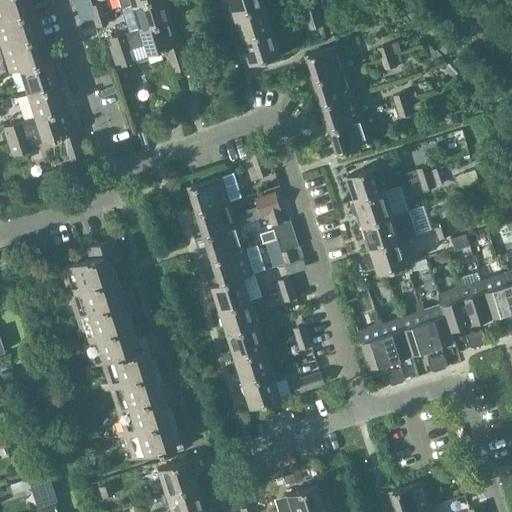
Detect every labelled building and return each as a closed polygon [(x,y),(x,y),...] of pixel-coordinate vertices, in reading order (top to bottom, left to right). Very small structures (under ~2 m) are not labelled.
[(0,0),(0,21),(28,13),(23,0),(0,0)] [(162,0),(145,0),(130,5),(138,29),(169,19),(162,0)] [(230,0),(236,15),(266,6),(264,0),(230,0)] [(93,17),(104,13),(101,2),(89,6),(93,17)] [(308,18),(319,15),(316,4),(305,8),(308,18)] [(89,6),(75,10),(79,21),(84,20),(93,17),(89,6)] [(274,30),(266,6),(236,15),(243,40),(274,30)] [(35,37),(28,13),(0,21),(0,45),(1,48),(35,37)] [(104,13),(93,17),(96,27),(108,24),(104,13)] [(319,15),(308,18),(312,29),(322,25),(319,15)] [(180,42),(177,44),(169,19),(138,29),(107,39),(116,68),(131,63),(127,50),(129,44),(138,42),(143,44),(146,54),(166,48),(173,72),(189,67),(180,42)] [(269,59),(282,55),(274,30),(243,40),(251,64),(264,60),(264,61),(269,59)] [(9,73),(19,70),(18,69),(43,61),(35,37),(1,48),(9,73)] [(399,41),(390,44),(393,55),(402,52),(399,41)] [(382,58),(393,55),(390,44),(379,48),(382,58)] [(348,70),(340,45),(317,52),(312,53),(312,54),(305,56),(313,81),(348,70)] [(393,55),(382,58),(385,69),(397,66),(393,55)] [(57,84),(49,59),(43,61),(18,69),(19,70),(26,93),(57,84)] [(356,94),(348,70),(313,81),(321,105),(356,94)] [(26,93),(34,117),(34,118),(65,108),(57,84),(26,93)] [(397,106),(409,103),(405,92),(394,96),(397,106)] [(321,105),(329,129),(363,118),(356,94),(321,105)] [(420,101),(413,103),(415,111),(423,109),(420,101)] [(409,103),(397,106),(401,117),(412,113),(409,103)] [(76,131),(72,132),(65,108),(34,118),(34,117),(3,127),(12,156),(27,152),(22,138),(25,133),(33,130),(39,133),(42,143),(62,137),(69,160),(84,156),(76,131)] [(137,118),(135,122),(137,125),(140,126),(143,125),(145,122),(144,119),(141,117),(137,118)] [(371,143),(363,118),(329,129),(337,154),(344,152),(349,150),(371,143)] [(262,150),(251,154),(258,178),(270,174),(262,150)] [(356,201),(387,191),(379,166),(366,170),(361,171),(348,176),(356,201)] [(421,180),(432,176),(429,166),(417,170),(421,180)] [(56,176),(54,170),(42,174),(44,179),(56,176)] [(196,212),(231,201),(242,197),(234,172),(200,183),(195,184),(195,185),(188,187),(196,212)] [(499,172),(487,175),(489,183),(501,180),(499,172)] [(432,176),(421,180),(424,191),(436,187),(432,176)] [(483,186),(470,190),(473,201),(486,197),(483,186)] [(357,216),(361,215),(364,225),(394,215),(387,191),(356,201),(353,202),(351,205),(354,214),(357,216)] [(266,216),(271,214),(282,211),(277,196),(262,200),(266,216)] [(196,212),(204,236),(238,225),(231,201),(196,212)] [(282,211),(271,214),(274,225),(285,222),(282,211)] [(436,228),(448,224),(445,214),(433,217),(436,228)] [(394,215),(364,225),(371,249),(402,239),(394,215)] [(448,224),(436,228),(440,239),(451,235),(448,224)] [(238,225),(204,236),(212,260),(246,249),(238,225)] [(466,233),(452,237),(452,239),(456,249),(456,250),(470,245),(466,233)] [(53,270),(54,272),(61,270),(67,289),(60,292),(62,298),(69,296),(83,337),(75,340),(78,346),(85,344),(92,366),(102,362),(108,383),(101,385),(103,392),(110,390),(123,431),(116,433),(118,440),(126,438),(132,457),(125,459),(125,461),(156,452),(161,450),(181,444),(182,447),(191,445),(186,430),(170,435),(162,407),(177,402),(171,382),(155,387),(150,373),(146,359),(162,354),(155,333),(129,341),(121,314),(137,308),(130,288),(114,293),(105,266),(121,260),(114,238),(87,247),(90,258),(89,259),(88,258),(84,260),(53,270)] [(278,239),(267,243),(274,267),(286,263),(283,253),(282,252),(278,239)] [(410,264),(402,239),(371,249),(379,273),(392,269),(393,270),(397,268),(410,264)] [(286,263),(297,260),(294,248),(282,252),(283,253),(286,263)] [(212,260),(219,284),(244,276),(244,277),(254,274),(246,249),(212,260)] [(432,249),(414,251),(418,282),(436,279),(432,249)] [(511,270),(506,272),(504,267),(500,268),(511,303),(511,270)] [(481,280),(493,317),(511,310),(511,303),(500,268),(497,269),(499,274),(481,280)] [(252,301),(244,277),(244,276),(219,284),(213,286),(221,311),(252,301)] [(282,291),(294,287),(290,277),(279,280),(282,291)] [(493,317),(481,280),(464,286),(462,280),(459,281),(472,323),(493,317)] [(451,330),(452,330),(472,323),(459,281),(455,282),(457,288),(439,294),(442,304),(443,304),(451,330)] [(294,287),(282,291),(286,302),(297,298),(294,287)] [(252,301),(221,311),(229,335),(259,325),(252,301)] [(452,330),(451,330),(443,304),(442,304),(425,309),(423,304),(420,305),(434,347),(455,340),(452,330)] [(434,347),(420,305),(417,306),(418,311),(401,317),(413,354),(434,347)] [(413,354),(401,317),(383,323),(381,317),(378,318),(391,360),(413,354)] [(370,367),(391,360),(378,318),(375,319),(376,325),(358,331),(370,367)] [(236,359),(267,349),(259,325),(229,335),(236,359)] [(297,339),(309,335),(306,325),(294,328),(297,339)] [(475,332),(480,346),(485,345),(487,341),(483,329),(475,332)] [(480,346),(475,332),(468,334),(471,346),(475,348),(480,346)] [(309,335),(297,339),(301,350),(312,346),(309,335)] [(244,383),(275,373),(267,349),(236,359),(244,383)] [(437,356),(442,370),(447,368),(449,365),(445,353),(437,356)] [(442,370),(437,356),(430,358),(433,370),(437,372),(442,370)] [(395,369),(400,384),(405,382),(407,378),(403,367),(395,369)] [(400,384),(395,369),(387,372),(390,383),(394,385),(400,384)] [(10,371),(1,373),(3,380),(12,377),(10,371)] [(301,392),(325,384),(321,373),(321,372),(297,380),(301,392)] [(283,398),(275,373),(244,383),(252,407),(265,403),(265,404),(270,402),(283,398)] [(195,484),(187,459),(174,463),(174,462),(169,464),(170,464),(157,469),(165,493),(195,484)] [(468,466),(456,470),(460,481),(471,478),(468,466)] [(42,473),(24,478),(29,493),(47,488),(42,473)] [(411,511),(432,505),(424,480),(402,488),(402,487),(397,489),(390,491),(396,511),(411,511)] [(110,484),(99,487),(102,499),(113,495),(110,484)] [(170,511),(189,511),(203,508),(195,484),(165,493),(170,511)] [(314,511),(324,509),(316,484),(303,488),(302,488),(298,489),(298,490),(285,494),(290,511),(314,511)]
